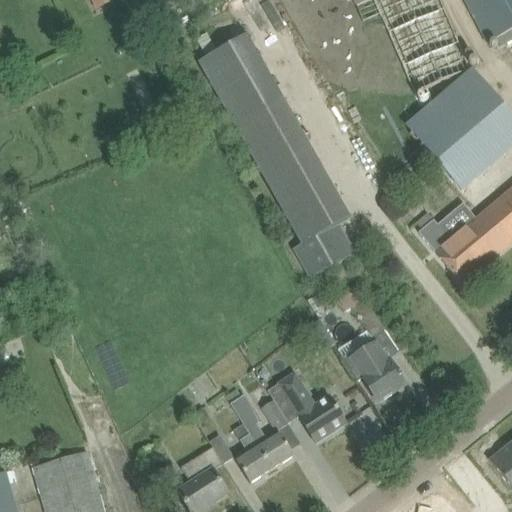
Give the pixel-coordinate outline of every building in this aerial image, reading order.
[(92,0),(96,10),(121,0),(92,0)] [(352,0),(355,6),(362,23),(379,16),(381,15),(414,93),(470,69),(440,0),(352,0)] [(511,0),(463,0),(487,45),(511,31),(511,0)] [(511,117),(487,88),(420,144),(473,208),(495,189),(483,175),(511,149),(511,117)] [(419,235),(449,271),(462,286),(511,243),(511,192),(474,224),(467,215),(444,235),(428,216),(417,225),(423,231),(419,235)] [(337,225),(292,251),(310,280),(355,255),(337,225)] [(346,313),(350,310),(371,339),(384,330),(363,300),(354,286),(335,300),(346,313)] [(362,379),(368,387),(378,404),(405,387),(389,362),(387,363),(376,346),(361,356),(372,373),(362,379)] [(279,387),(268,394),(273,402),(288,426),(299,419),(305,428),(316,445),(347,425),(336,408),(330,399),(315,409),(303,391),(293,374),(277,384),(279,387)] [(243,425),(242,425),(244,427),(250,437),(258,450),(272,472),(294,458),(283,441),(281,436),(268,444),(259,429),(257,427),(260,425),(251,407),(245,397),(231,406),(243,425)] [(273,402),(261,409),(276,434),(288,426),(273,402)] [(237,464),(239,469),(250,485),(272,472),(258,450),(250,437),(244,427),(242,425),(233,431),(249,456),(237,464)] [(219,436),(209,443),(223,466),(234,459),(219,436)] [(511,490),(511,444),(489,463),(511,490)] [(32,470),(44,511),(103,511),(86,454),(32,470)] [(179,494),(184,503),(189,511),(207,511),(209,511),(207,507),(227,495),(204,457),(183,470),(193,485),(179,494)] [(154,476),(166,494),(181,484),(169,466),(154,476)] [(3,474),(0,474),(0,498),(10,495),(3,474)] [(15,511),(10,495),(0,498),(0,511),(15,511)]
